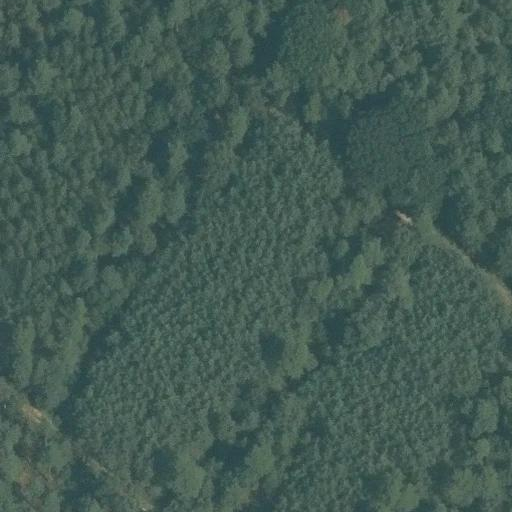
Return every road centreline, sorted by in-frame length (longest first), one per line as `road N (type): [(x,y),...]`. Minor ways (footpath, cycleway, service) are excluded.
road 1 (track): [(511,314),(122,0)]
road 2 (track): [(241,96),(217,209),(58,462)]
road 3 (track): [(0,413),(113,511)]
